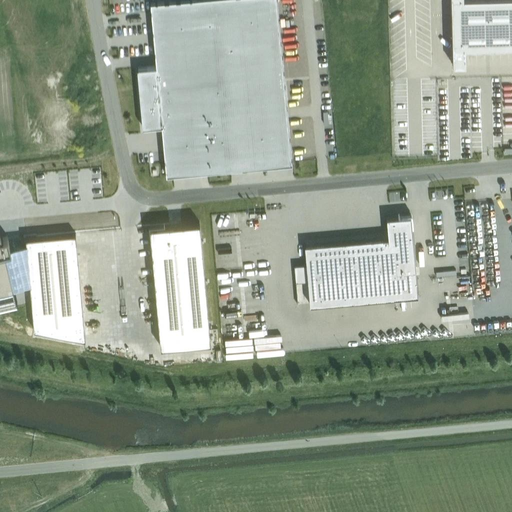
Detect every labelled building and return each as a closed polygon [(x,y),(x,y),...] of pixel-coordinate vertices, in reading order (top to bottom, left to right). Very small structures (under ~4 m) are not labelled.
[(156,66),(137,68),(142,126),(161,124),(166,173),(292,162),(276,0),(169,0),(150,2),(156,66)] [(511,0),(450,0),(452,64),(465,63),(464,47),(468,47),(476,47),(484,47),(492,47),(500,46),(508,46),(511,46),(511,0)] [(441,197),(465,196),(464,181),(441,182),(441,197)] [(306,263),(294,265),(295,281),(307,280),(309,304),(393,297),(418,294),(416,279),(411,214),(386,216),(388,232),(388,236),(304,244),(306,263)] [(163,224),(149,226),(160,346),(210,341),(199,221),(164,224),(163,224)] [(0,228),(0,300),(15,297),(12,286),(29,282),(33,329),(85,339),(75,231),(25,236),(25,241),(11,245),(8,235),(2,236),(0,228)] [(243,332),(238,335),(251,356),(255,353),(243,332)]
